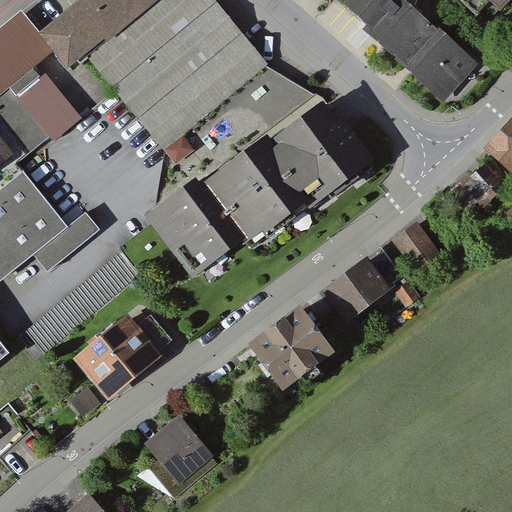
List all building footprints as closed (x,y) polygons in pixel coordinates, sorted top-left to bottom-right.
[(87,0),(44,36),(68,65),(84,52),(165,150),(266,66),(211,0),(87,0)] [(389,51),(420,17),(411,10),(417,3),(417,0),(351,0),(348,5),(372,26),(376,21),(388,32),(380,42),(389,51)] [(460,0),(477,16),(490,3),(499,11),(509,0),(460,0)] [(12,16),(0,26),(0,77),(38,46),(26,32),(12,16)] [(420,17),(389,51),(399,60),(404,55),(417,66),(412,71),(442,97),(472,63),(420,17)] [(36,64),(0,93),(0,143),(15,162),(29,150),(29,142),(46,129),(55,141),(82,120),(36,64)] [(317,103),(237,163),(277,217),(279,218),(282,218),(307,199),(310,200),(312,200),(329,187),(331,189),(333,189),(368,160),(341,125),(337,129),(317,103)] [(511,121),(488,148),(511,169),(511,121)] [(15,162),(0,143),(0,224),(28,260),(39,252),(53,269),(95,234),(82,216),(68,228),(15,162)] [(466,180),(451,194),(467,211),(477,201),(483,208),(509,183),(490,162),(468,182),(466,180)] [(277,217),(237,163),(203,189),(194,185),(152,217),(159,225),(122,253),(28,332),(46,353),(139,274),(163,256),(172,268),(188,255),(195,264),(199,264),(214,253),(216,254),(220,255),(242,238),(244,240),(247,240),(277,217)] [(417,225),(395,242),(421,276),(443,260),(417,225)] [(383,251),(328,292),(348,319),(403,278),(383,251)] [(330,353),(300,312),(254,346),(284,387),(330,353)] [(127,323),(81,360),(109,393),(155,356),(154,355),(167,344),(148,321),(134,331),(127,323)] [(0,362),(10,354),(0,342),(0,362)] [(87,388),(70,402),(83,417),(100,404),(87,388)] [(145,446),(161,465),(152,472),(177,501),(221,465),(181,417),(145,446)] [(101,511),(90,497),(71,511),(101,511)]
